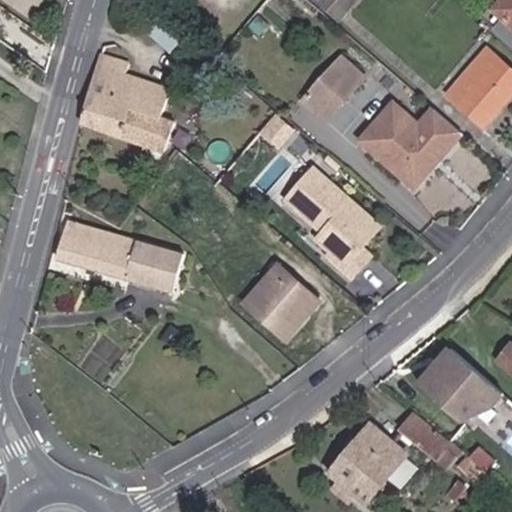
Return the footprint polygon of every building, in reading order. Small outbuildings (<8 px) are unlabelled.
[(316,0),(329,11),(330,9),(338,0),(316,0)] [(338,0),(330,10),(342,20),(359,0),(338,0)] [(511,0),(507,0),(497,12),(511,25),(511,0)] [(195,38),(152,1),(137,18),(180,56),(195,38)] [(490,113),(495,116),(511,96),(511,72),(489,52),(451,95),(482,123),(490,113)] [(127,63),(101,53),(88,96),(82,122),(144,143),(139,158),(159,164),(173,121),(161,117),(169,89),(125,73),(127,63)] [(341,59),(303,104),(326,123),(364,79),(341,59)] [(434,167),(463,133),(410,87),(395,104),(420,126),(389,162),(404,175),(421,156),(434,167)] [(420,126),(395,104),(363,140),(389,162),(420,126)] [(265,138),(285,115),(280,111),(261,134),(265,138)] [(487,126),(495,116),(490,113),(482,123),(487,126)] [(278,148),(298,125),(285,115),(265,138),(278,148)] [(417,186),(434,167),(421,156),(404,175),(417,186)] [(362,243),(382,220),(318,163),(286,199),(313,222),(321,223),(327,228),(318,239),(338,255),(334,260),(354,277),(375,254),(362,243)] [(184,255),(69,222),(59,259),(174,291),(184,255)] [(219,269),(193,262),(186,291),(212,297),(219,269)] [(320,303),(279,267),(248,304),(288,339),(320,303)] [(465,429),(498,391),(443,344),(410,381),(465,429)] [(511,345),(511,344),(498,363),(511,372),(511,345)] [(146,395),(132,384),(124,394),(138,406),(146,395)] [(455,446),(416,411),(401,428),(440,461),(449,451),(450,452),(455,446)] [(334,474),(341,480),(359,495),(369,503),(407,455),(373,426),(334,474)] [(462,452),(455,446),(450,452),(457,458),(462,452)] [(440,461),(442,462),(450,452),(449,451),(440,461)] [(450,452),(442,462),(448,468),(457,458),(450,452)] [(477,484),(486,473),(470,459),(462,470),(477,484)] [(359,495),(341,480),(332,489),(351,506),(359,495)] [(461,497),(470,485),(464,480),(455,492),(461,497)]
